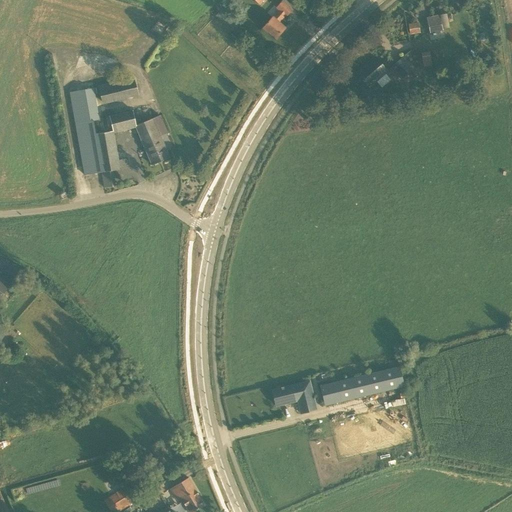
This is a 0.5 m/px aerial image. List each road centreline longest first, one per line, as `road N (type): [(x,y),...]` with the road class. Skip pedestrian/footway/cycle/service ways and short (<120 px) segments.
road 1 (secondary): [(213,234),(236,168),(270,108),(376,0)]
road 2 (secondary): [(240,511),(204,393),(200,310),(213,234)]
road 3 (unclassified): [(0,212),(125,193),(152,196),(196,222)]
